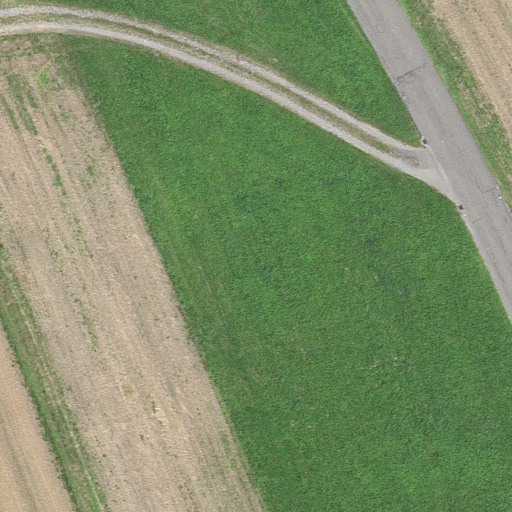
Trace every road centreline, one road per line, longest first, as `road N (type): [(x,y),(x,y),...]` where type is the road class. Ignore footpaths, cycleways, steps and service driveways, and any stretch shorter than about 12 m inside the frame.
road 1 (track): [(464,180),(359,147),(242,66),(113,25),(0,17)]
road 2 (tertiary): [(370,0),(511,277)]
